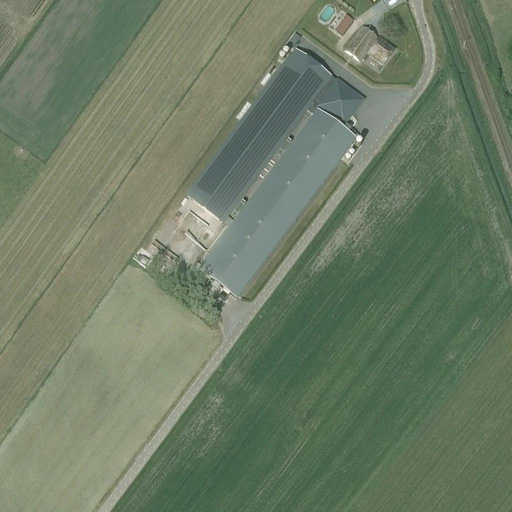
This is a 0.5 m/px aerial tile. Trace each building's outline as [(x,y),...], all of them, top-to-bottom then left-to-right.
[(341,36),(312,15),(305,25),(334,46),(341,36)] [(341,36),(352,22),(345,17),(335,31),(341,36)] [(394,50),(362,27),(344,52),(360,63),(367,54),(383,66),(394,50)] [(186,197),(165,226),(201,253),(222,224),(312,104),(322,111),(343,127),(344,126),(347,129),(354,119),(351,116),(362,102),(336,82),(336,83),(330,78),(295,51),(186,197)] [(315,111),(196,271),(204,277),(199,283),(205,288),(210,282),(223,291),(218,298),(224,302),(229,296),(236,301),(355,141),(315,111)]
